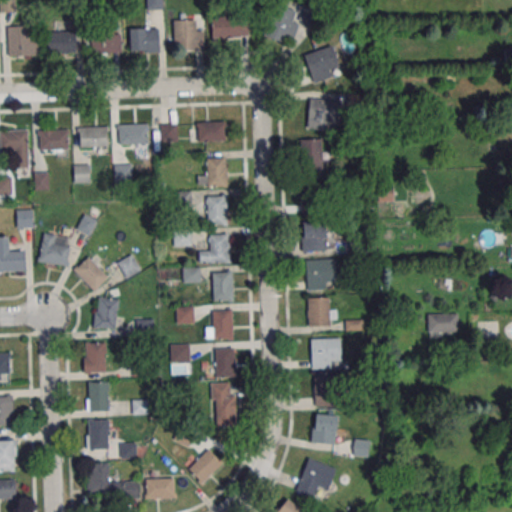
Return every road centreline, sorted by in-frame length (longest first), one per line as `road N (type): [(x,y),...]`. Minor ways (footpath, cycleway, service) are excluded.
road 1 (residential): [(225,511),(260,472),(273,424),(258,87)]
road 2 (residential): [(0,94),(258,87)]
road 3 (residential): [(53,511),(50,344),(39,317)]
